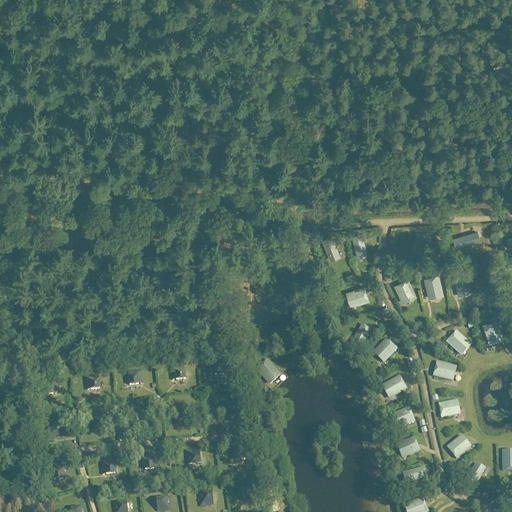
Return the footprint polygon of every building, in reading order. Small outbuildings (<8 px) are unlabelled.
[(415,239),(411,252),(424,256),(428,244),(427,243),(429,237),(418,233),(416,240),(415,239)] [(471,234),(453,239),(456,248),(474,243),(474,242),(480,241),(477,233),(471,234)] [(352,237),(356,251),(357,251),(359,258),(366,256),(364,247),(365,247),(362,234),(352,237)] [(322,241),(328,255),(329,254),(332,261),(339,258),(335,249),(336,249),(331,237),(322,241)] [(494,268),(484,269),(487,288),(488,288),(489,294),(497,293),(496,287),(497,287),(494,268)] [(468,273),(453,277),(458,297),(473,294),(468,273)] [(439,276),(423,279),(428,300),(444,296),(439,276)] [(408,280),(394,286),(402,304),(416,298),(408,280)] [(352,293),(346,295),(349,307),(356,304),(356,306),(369,302),(364,288),(352,292),(352,293)] [(497,323),(483,327),(487,340),(488,339),(490,346),(502,342),(500,336),(501,335),(497,323)] [(356,338),(353,345),(359,348),(364,340),(365,340),(371,329),(362,325),(355,338),(356,338)] [(456,331),(446,342),(456,351),(457,350),(462,355),(470,346),(465,341),(466,340),(456,331)] [(387,339),(373,353),(384,364),(398,350),(387,339)] [(267,359),(255,370),(269,386),(281,375),(267,359)] [(225,361),(213,363),(214,375),(227,373),(225,361)] [(437,362),(433,376),(446,379),(446,378),(453,380),(456,368),(449,367),(450,365),(437,362)] [(171,380),(184,378),(182,366),(170,367),(171,380)] [(129,385),(141,383),(140,371),(128,372),(129,385)] [(86,390),(99,388),(98,376),(85,377),(86,390)] [(389,384),(383,387),(389,398),(395,394),(395,395),(407,389),(400,376),(388,383),(389,384)] [(44,395),(57,393),(55,381),(42,382),(44,395)] [(451,402),(438,404),(440,418),(453,416),(453,415),(460,413),(458,402),(451,403),(451,402)] [(225,404),(227,417),(240,415),(238,403),(225,404)] [(176,422),(188,420),(187,408),(175,409),(176,422)] [(398,414),(391,417),(396,428),(402,425),(402,426),(415,422),(409,408),(397,413),(398,414)] [(134,427),(146,426),(145,413),(133,414),(134,427)] [(91,432),(104,431),(103,418),(90,419),(91,432)] [(49,437),(62,435),(60,423),(47,424),(49,437)] [(456,440),(446,448),(455,459),(466,451),(465,450),(470,446),(462,437),(457,441),(456,440)] [(403,444),(396,446),(401,457),(407,455),(408,456),(420,451),(415,438),(402,442),(403,444)] [(235,458),(247,457),(245,444),(233,445),(235,458)] [(187,464),(199,462),(198,449),(185,451),(187,464)] [(503,458),(503,471),(511,470),(511,450),(504,451),(504,458),(503,458)] [(144,469),(157,468),(155,454),(143,456),(144,469)] [(102,474),(114,472),(113,459),(100,461),(102,474)] [(472,472),(465,483),(473,488),(481,475),(480,474),(484,468),(478,464),(473,472),(472,472)] [(54,480),(66,478),(64,465),(52,467),(54,480)] [(411,473),(404,474),(405,481),(415,479),(415,480),(427,477),(425,468),(410,471),(411,473)] [(242,501),(255,499),(253,486),(240,488),(242,501)] [(199,505),(212,504),(210,491),(198,493),(199,505)] [(157,511),(169,509),(168,497),(156,498),(157,511)] [(411,504),(405,507),(406,511),(427,511),(428,511),(423,498),(411,503),(411,504)] [(114,511),(126,511),(126,501),(113,503),(114,511)]
